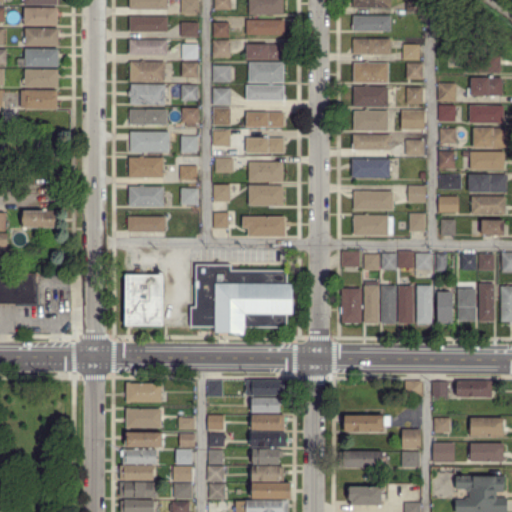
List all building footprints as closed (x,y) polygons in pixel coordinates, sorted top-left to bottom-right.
[(168,0),(168,9),(130,8),(130,0),(168,0)] [(199,0),(199,14),(181,14),(181,0),(199,0)] [(230,0),(230,9),(214,9),(214,0),(230,0)] [(273,16),(269,16),(269,14),(249,14),(249,0),(284,0),(284,14),(273,14),(273,16)] [(351,0),(352,7),(390,8),(390,0),(351,0)] [(58,26),(25,25),(25,8),(58,9),(58,16),(62,16),(62,25),(58,25),(58,26)] [(167,31),(130,31),(130,15),(168,16),(167,31)] [(391,30),(354,30),(354,15),(391,16),(391,30)] [(247,34),(247,20),(284,20),(284,34),(247,34)] [(198,36),(181,36),(181,22),(199,22),(198,36)] [(229,36),(214,36),(214,22),(229,22),(229,36)] [(58,47),(25,46),(25,41),(23,41),(23,38),(25,38),(25,28),(59,28),(58,47)] [(391,54),(353,53),(354,38),(391,39),(391,54)] [(168,54),(130,54),(130,39),(168,39),(168,54)] [(230,57),(213,57),(213,40),(230,40),(230,57)] [(198,58),(183,58),(183,44),(198,44),(198,58)] [(247,59),(246,44),(284,44),(284,59),(247,59)] [(419,59),(403,59),(403,44),(420,44),(419,59)] [(59,67),(26,66),(26,65),(17,65),(17,57),(26,58),(26,48),(59,49),(59,67)] [(500,73),(498,73),(498,72),(465,72),(466,54),(497,54),(498,54),(501,54),(500,73)] [(165,81),(130,81),(130,61),(141,61),(141,59),(145,59),(145,61),(165,62),(165,81)] [(389,82),(354,82),(354,62),(365,62),(365,60),(368,60),(368,62),(389,63),(389,82)] [(198,76),(182,76),(182,62),(198,62),(198,76)] [(423,79),(406,79),(407,62),(423,63),(423,79)] [(273,84),(269,84),(269,82),(248,82),(249,63),(284,63),(284,82),(273,82),(273,84)] [(213,82),(213,65),(231,65),(231,82),(213,82)] [(58,87),(25,87),(26,69),(59,70),(58,87)] [(502,95),(470,94),(471,76),(503,77),(502,95)] [(165,103),(131,103),(131,95),(128,95),(128,91),(131,91),(131,83),(165,84),(165,103)] [(456,100),(439,100),(439,83),(456,83),(456,100)] [(198,100),(181,99),(182,85),(198,85),(198,100)] [(247,99),(247,85),(284,85),(284,99),(247,99)] [(388,107),(354,106),(354,86),(364,86),(364,85),(369,85),(368,86),(388,87),(388,107)] [(422,103),(407,103),(407,87),(423,87),(422,103)] [(213,104),(213,88),(230,88),(230,104),(213,104)] [(57,108),(25,108),(25,101),(21,101),(21,90),(25,90),(25,89),(57,89),(57,95),(59,95),(59,99),(57,99),(57,108)] [(456,121),(439,120),(439,104),(457,104),(456,121)] [(504,122),(469,122),(470,104),(504,105),(504,122)] [(231,124),(213,124),(213,107),(231,107),(231,124)] [(198,122),(182,122),(182,108),(198,108),(198,122)] [(372,132),(368,132),(368,130),(353,130),(354,110),(365,110),(365,108),(368,108),(368,110),(389,111),(389,130),(372,130),(372,132)] [(400,128),(423,128),(424,109),(401,108),(400,128)] [(167,124),(130,124),(130,109),(167,109),(167,124)] [(247,126),(247,112),(285,112),(285,126),(247,126)] [(505,147),(473,146),(473,127),(506,127),(505,147)] [(455,142),(440,142),(440,128),(455,128),(455,142)] [(230,144),(213,143),(214,130),(230,130),(230,144)] [(142,152),(139,152),(139,151),(130,151),(131,131),(170,132),(169,151),(143,151),(142,152)] [(391,150),(353,149),(353,134),(392,134),(391,150)] [(197,152),(181,152),(181,135),(197,135),(197,152)] [(246,152),(247,137),(263,137),(263,135),(269,135),(269,137),(285,137),(285,152),(246,152)] [(423,154),(406,154),(406,139),(424,140),(423,154)] [(24,180),(22,148),(30,147),(32,179),(24,180)] [(455,166),(439,166),(439,151),(455,151),(455,166)] [(505,169),(470,168),(470,151),(505,151),(505,160),(507,160),(507,168),(505,168),(505,169)] [(163,177),(130,176),(130,157),(140,158),(140,155),(144,155),(144,158),(164,158),(163,177)] [(232,172),(215,172),(215,156),(232,156),(232,172)] [(390,177),(352,177),(352,158),(390,158),(390,166),(392,166),(392,170),(390,170),(390,177)] [(273,183),(269,183),(269,181),(249,181),(249,162),(284,162),(283,181),(273,181),(273,183)] [(197,179),(180,178),(180,165),(197,165),(197,179)] [(461,189),(440,188),(440,174),(461,174),(461,189)] [(507,191),(469,191),(470,174),(507,175),(507,191)] [(163,206),(129,206),(130,186),(139,186),(139,184),(144,184),(143,186),(164,186),(163,206)] [(214,200),(214,185),(230,185),(230,200),(214,200)] [(272,207),(269,207),(269,205),(248,205),(249,185),(283,185),(284,205),(272,205),(272,207)] [(425,202),(408,202),(408,185),(425,185),(425,202)] [(198,204),(181,204),(181,187),(198,188),(198,204)] [(393,210),(354,209),(354,198),(352,198),(352,193),(354,193),(354,191),(393,191),(393,210)] [(456,211),(441,211),(441,206),(441,196),(458,196),(457,206),(456,206),(456,211)] [(505,213),(472,213),(472,204),(470,204),(470,201),(472,201),(472,196),(506,197),(506,205),(508,205),(508,213),(505,213)] [(55,227),(24,226),(24,210),(56,210),(55,227)] [(228,228),(214,228),(214,212),(228,212),(228,228)] [(424,231),(410,231),(410,212),(425,213),(424,231)] [(372,236),(368,236),(369,235),(354,235),(354,215),(365,215),(365,213),(369,213),(369,215),(389,215),(389,216),(394,216),(393,234),(389,234),(389,235),(372,235),(372,236)] [(166,231),(128,231),(128,216),(166,216),(166,231)] [(248,236),(247,228),(243,228),(243,216),(286,216),(286,236),(248,236)] [(455,235),(441,235),(442,219),(456,219),(455,235)] [(504,236),(482,235),(482,219),(504,219),(504,236)] [(399,267),(399,250),(413,250),(413,267),(399,267)] [(342,265),(342,251),(360,251),(360,265),(342,265)] [(511,271),(502,271),(502,252),(511,252),(511,271)] [(379,269),(364,269),(364,253),(379,254),(379,269)] [(382,269),(382,253),(397,253),(397,269),(382,269)] [(431,269),(416,269),(416,253),(431,253),(431,269)] [(447,270),(436,270),(436,253),(447,253),(447,270)] [(462,270),(462,254),(477,253),(477,270),(462,270)] [(479,269),(480,253),(495,254),(495,269),(479,269)] [(246,332),(216,331),(216,326),(190,326),(191,306),(195,306),(195,263),(231,263),(231,269),(287,269),(287,284),(293,284),(293,314),(288,314),(288,327),(246,326),(246,332)] [(162,324),(126,324),(127,275),(160,275),(160,272),(164,272),(164,276),(163,276),(162,324)] [(35,302),(0,302),(0,273),(35,273),(35,302)] [(364,323),(364,285),(365,285),(365,281),(378,281),(378,285),(380,285),(380,322),(364,323)] [(459,320),(459,306),(458,306),(458,288),(463,288),(463,282),(469,281),(469,288),(476,288),(476,306),(476,320),(459,320)] [(494,320),(480,320),(480,283),(494,283),(494,320)] [(511,321),(502,321),(502,286),(507,286),(507,284),(510,284),(510,286),(511,286),(511,321)] [(397,323),(381,323),(381,285),(397,285),(397,323)] [(413,323),(399,323),(399,286),(413,285),(413,323)] [(431,322),(419,322),(419,286),(431,286),(431,322)] [(341,322),(342,288),(362,288),(362,322),(341,322)] [(438,323),(438,291),(453,291),(453,322),(438,323)] [(223,396),(207,396),(207,380),(223,380),(223,396)] [(280,396),(246,395),(246,380),(284,380),(284,394),(280,394),(280,396)] [(422,396),(406,396),(406,380),(422,381),(422,396)] [(448,396),(433,396),(433,380),(448,381),(448,396)] [(493,396),(457,396),(457,380),(493,380),(493,396)] [(162,401),(127,401),(127,382),(163,382),(162,401)] [(280,414),(252,413),(252,397),(280,397),(280,400),(282,400),(282,404),(280,404),(280,414)] [(222,414),(209,414),(209,405),(222,405),(222,414)] [(162,428),(126,428),(126,408),(162,408),(162,416),(163,416),(163,420),(162,420),(162,428)] [(224,430),(208,430),(209,415),(224,415),(224,430)] [(285,430),(252,430),(252,415),(285,415),(285,416),(287,416),(287,421),(285,421),(285,430)] [(385,431),(345,431),(345,415),(391,416),(391,426),(385,425),(385,431)] [(195,430),(178,429),(179,417),(195,418),(195,430)] [(450,432),(434,432),(434,417),(450,417),(450,432)] [(502,436),(470,436),(470,417),(508,418),(508,426),(504,426),(504,428),(503,428),(502,436)] [(419,448),(402,448),(403,430),(419,430),(419,448)] [(162,447),(126,446),(127,432),(162,433),(162,442),(164,442),(164,446),(162,446),(162,447)] [(195,447),(178,447),(178,433),(195,433),(195,447)] [(252,447),(252,433),(285,433),(285,440),(288,440),(288,443),(285,443),(285,447),(252,447)] [(209,446),(209,435),(223,435),(223,446),(209,446)] [(431,461),(431,442),(453,442),(453,461),(431,461)] [(469,461),(469,444),(502,445),(503,461),(469,461)] [(155,464),(123,463),(123,457),(121,457),(121,452),(123,452),(123,450),(155,451),(155,464)] [(278,464),(253,464),(253,450),(282,451),(282,456),(278,456),(278,464)] [(176,464),(177,451),(192,451),(191,464),(176,464)] [(222,463),(208,463),(208,451),(222,451),(222,463)] [(339,465),(340,452),(382,452),(382,457),(385,457),(385,461),(382,461),(382,466),(339,465)] [(419,467),(403,466),(403,453),(419,453),(419,467)] [(153,480),(120,480),(120,473),(117,473),(117,469),(120,469),(120,466),(153,466),(153,480)] [(173,481),(173,467),(191,468),(191,481),(173,481)] [(208,480),(208,467),(223,467),(223,480),(208,480)] [(279,482),(252,481),(252,467),(283,467),(283,471),(285,471),(285,474),(282,474),(282,480),(279,480),(279,482)] [(456,489),(456,476),(505,476),(505,486),(504,486),(504,491),(496,492),(497,498),(508,498),(507,511),(456,511),(456,500),(465,500),(467,497),(469,497),(470,492),(467,491),(465,489),(456,489)] [(120,497),(120,483),(155,483),(155,497),(120,497)] [(290,499),(252,498),(252,483),(291,483),(290,499)] [(174,497),(174,486),(191,485),(191,497),(174,497)] [(224,497),(209,497),(209,486),(224,486),(224,497)] [(352,506),(352,500),(348,499),(348,487),(381,487),(381,506),(352,506)] [(153,511),(121,511),(121,501),(153,501),(153,511)] [(235,511),(235,501),(288,502),(288,511),(235,511)] [(172,511),(172,503),(188,503),(188,511),(172,511)] [(420,511),(404,511),(405,503),(420,504),(420,511)]
